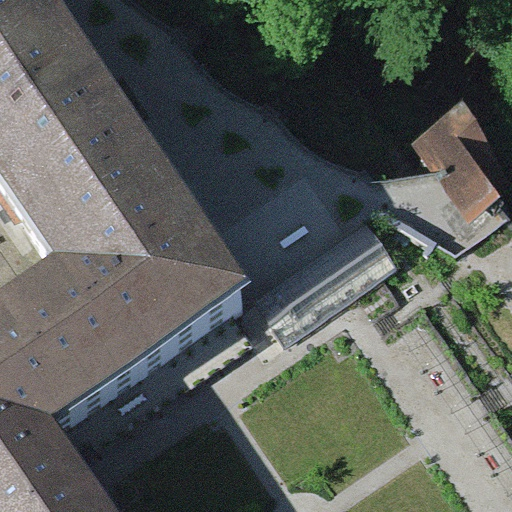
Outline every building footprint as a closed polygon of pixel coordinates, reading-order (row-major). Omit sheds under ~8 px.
[(0,0),(0,209),(19,237),(141,154),(36,0),(0,0)] [(460,115),(441,128),(489,197),(508,184),(460,115)] [(489,197),(441,128),(411,149),(423,166),(432,179),(467,229),(497,208),(489,197)] [(91,511),(52,453),(253,317),(141,154),(19,237),(58,293),(0,332),(0,511),(91,511)] [(373,236),(253,317),(282,357),(401,276),(373,236)]
